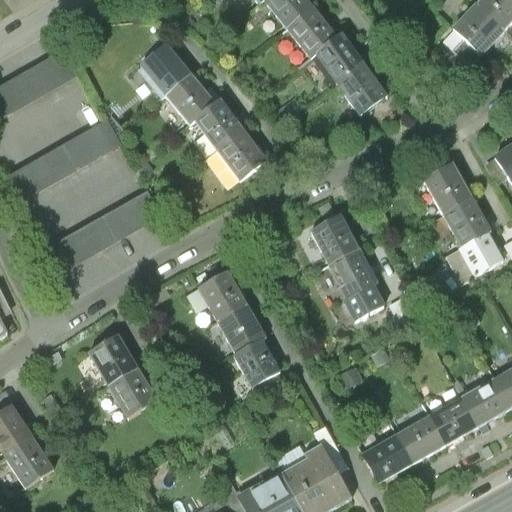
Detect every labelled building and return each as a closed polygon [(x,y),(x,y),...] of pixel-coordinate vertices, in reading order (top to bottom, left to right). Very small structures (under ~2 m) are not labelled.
[(312,12),(302,0),(267,0),(263,3),(287,33),(312,12)] [(511,0),(480,0),(472,9),(501,36),(511,23),(511,0)] [(501,36),(472,9),(449,35),(478,61),(501,36)] [(336,42),(312,12),(287,33),(310,62),(315,58),(336,42)] [(341,38),(336,42),(315,58),(337,88),(363,69),(341,38)] [(190,79),(166,50),(141,70),(165,100),(190,79)] [(0,123),(89,76),(76,51),(0,91),(0,123)] [(386,100),(363,69),(337,88),(360,119),(386,100)] [(89,76),(0,123),(0,144),(4,153),(102,101),(89,76)] [(215,108),(190,79),(165,100),(189,128),(194,124),(215,108)] [(243,135),(220,104),(215,108),(194,124),(217,154),(243,135)] [(23,204),(128,149),(115,125),(11,180),(23,204)] [(266,165),(253,148),(243,135),(217,154),(240,185),(266,165)] [(511,147),(493,160),(511,188),(511,147)] [(128,149),(23,204),(36,228),(140,173),(128,149)] [(452,167),(423,184),(442,217),(471,201),(452,167)] [(62,278),(166,224),(154,200),(49,255),(62,278)] [(471,201),(442,217),(461,251),(487,236),(490,234),(471,201)] [(342,217),(310,233),(344,301),(372,287),(376,285),(342,217)] [(166,224),(62,278),(74,302),(179,247),(166,224)] [(487,236),(461,251),(445,260),(461,288),(502,264),(487,236)] [(247,307),(228,273),(199,289),(218,323),(247,307)] [(344,301),(341,302),(353,325),(384,310),(372,287),(344,301)] [(20,330),(0,288),(0,335),(1,335),(7,336),(20,330)] [(265,341),(247,307),(218,323),(236,357),(256,346),(265,341)] [(138,371),(118,337),(87,355),(107,390),(138,371)] [(275,380),(256,346),(236,357),(227,362),(246,395),(275,380)] [(158,406),(138,371),(107,390),(126,424),(158,406)] [(511,373),(494,384),(510,412),(511,410),(511,373)] [(494,384),(461,402),(477,431),(510,412),(494,384)] [(477,431),(461,402),(428,421),(445,449),(477,431)] [(405,434),(431,417),(423,405),(397,422),(405,434)] [(33,440),(12,407),(0,414),(0,457),(1,460),(33,440)] [(428,421),(396,439),(412,468),(445,449),(428,421)] [(320,448),(337,478),(348,471),(325,430),(313,436),(320,448)] [(396,439),(362,458),(379,486),(412,468),(396,439)] [(53,473),(33,440),(1,460),(22,493),(53,473)] [(308,463),(280,478),(300,511),(331,511),(350,502),(337,478),(320,448),(304,456),(308,463)] [(244,511),(300,511),(280,478),(239,502),(244,511)]
